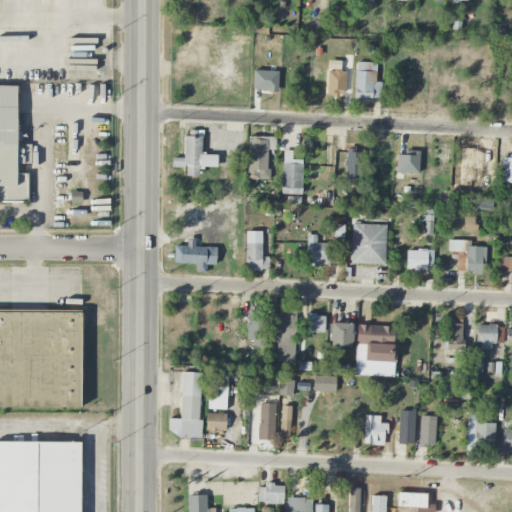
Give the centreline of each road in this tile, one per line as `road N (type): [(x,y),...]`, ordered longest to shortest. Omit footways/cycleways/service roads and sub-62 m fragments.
road 1 (secondary): [(144,0),(141,511)]
road 2 (residential): [(511,475),(141,459)]
road 3 (residential): [(511,301),(142,282)]
road 4 (residential): [(511,132),(143,114)]
road 5 (residential): [(142,248),(0,247)]
